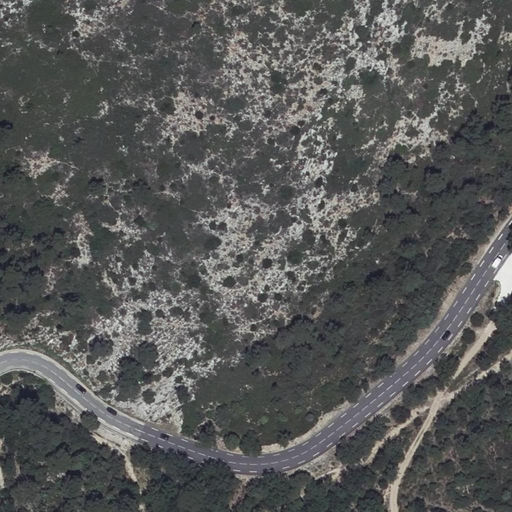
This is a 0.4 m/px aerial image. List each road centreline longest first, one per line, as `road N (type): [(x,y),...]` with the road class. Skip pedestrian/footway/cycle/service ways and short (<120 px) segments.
road 1 (secondary): [(511,231),(419,356),(335,429),(274,459),(242,462),(176,446),(112,419),(42,364),(0,363)]
road 2 (track): [(393,511),(404,467),(430,417),(511,285)]
